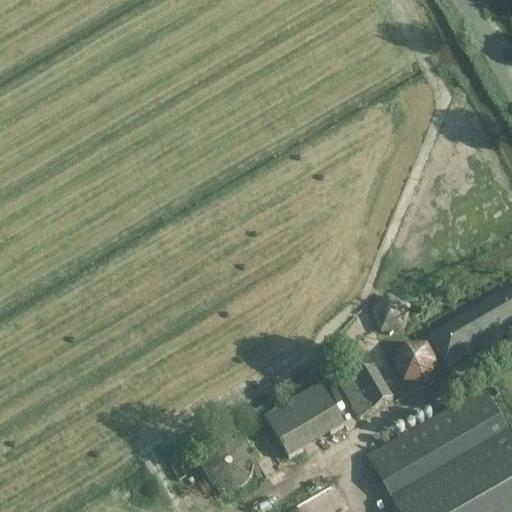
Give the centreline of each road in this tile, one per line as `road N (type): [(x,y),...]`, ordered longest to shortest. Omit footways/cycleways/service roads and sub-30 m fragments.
road 1 (track): [(403,0),(444,108),(362,321),(141,445),(184,511)]
road 2 (track): [(432,394),(358,436),(352,463),(378,511)]
